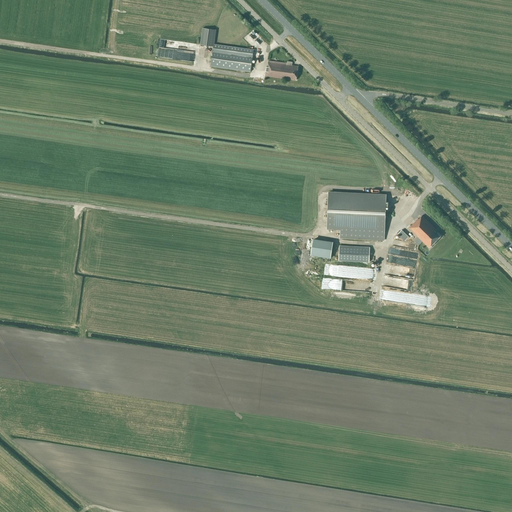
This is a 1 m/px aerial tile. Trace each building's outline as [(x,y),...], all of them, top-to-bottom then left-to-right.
[(213,46),(216,30),(203,28),(200,45),(213,46)] [(268,47),(252,31),(243,40),(257,53),(259,51),(261,53),(268,47)] [(172,42),(171,52),(199,55),(201,45),(172,42)] [(211,66),(250,72),(253,55),(213,50),(211,66)] [(197,67),(199,58),(159,53),(158,62),(197,67)] [(265,76),(296,80),(298,66),(292,65),(292,62),(287,61),(287,63),(268,61),(267,66),(266,66),(265,76)] [(405,190),(400,200),(413,206),(418,196),(405,190)] [(386,194),(328,191),(326,229),(340,230),(339,238),(384,240),(386,194)] [(436,229),(422,215),(419,219),(418,218),(409,228),(429,248),(440,236),(434,230),(436,229)] [(405,241),(408,237),(401,230),(398,234),(405,241)] [(333,243),(313,240),(310,255),(331,258),(333,243)] [(370,247),(339,246),(338,261),(369,262),(370,247)] [(381,286),(412,291),(415,269),(409,268),(409,266),(404,265),(405,265),(414,266),(415,260),(393,257),(392,263),(385,262),(383,276),(381,286)] [(335,275),(335,278),(343,278),(344,278),(372,279),(373,279),(373,272),(371,268),(371,265),(366,265),(366,264),(365,264),(366,266),(361,268),(339,267),(337,267),(337,269),(341,269),(339,270),(340,274),(335,275)] [(346,281),(346,292),(350,292),(350,291),(368,292),(368,286),(373,287),(372,292),(376,292),(376,282),(346,281)]
